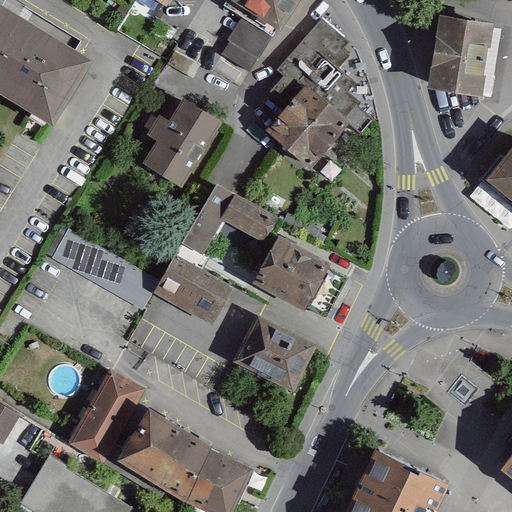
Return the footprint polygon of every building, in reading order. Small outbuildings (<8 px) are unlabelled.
[(133,0),(132,2),(159,19),(170,0),(133,0)] [(294,0),(219,0),(218,1),(272,35),(294,0)] [(0,6),(0,92),(54,125),(92,62),(0,6)] [(480,89),(490,22),(438,14),(428,81),(480,89)] [(346,122),(361,134),(373,121),(353,107),(365,91),(340,72),(354,57),(345,50),(352,41),(320,17),(276,67),(284,74),(269,91),(271,93),(255,109),(272,122),(265,130),(309,166),(346,122)] [(223,125),(184,100),(169,123),(159,116),(147,135),(156,141),(142,163),(181,189),(223,125)] [(511,139),(479,178),(511,205),(511,139)] [(180,240),(200,252),(235,193),(216,180),(180,240)] [(260,239),(274,215),(235,193),(222,218),(260,239)] [(146,305),(152,291),(143,286),(151,269),(65,230),(50,262),(146,305)] [(331,264),(278,234),(250,281),(303,310),(331,264)] [(233,287),(173,254),(152,290),(211,324),(233,287)] [(316,342),(255,314),(231,361),(293,389),(316,342)] [(100,461),(144,389),(109,368),(65,440),(100,461)] [(218,511),(224,511),(253,462),(146,401),(116,453),(218,511)] [(0,442),(2,443),(17,416),(0,406),(0,442)] [(438,511),(450,488),(376,453),(346,511),(438,511)] [(511,456),(499,472),(511,482),(511,456)] [(157,511),(141,511),(48,457),(19,506),(28,511),(169,511),(160,507),(157,511)]
